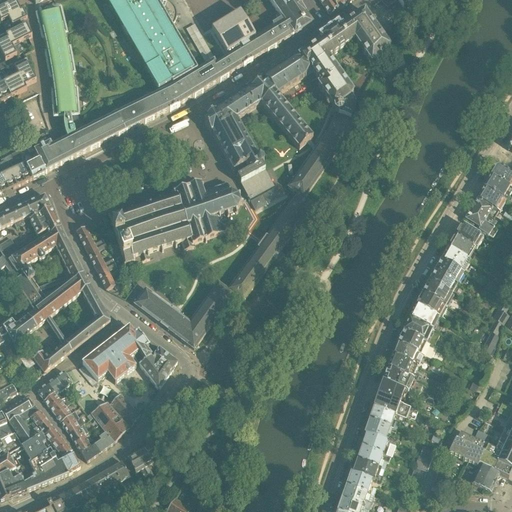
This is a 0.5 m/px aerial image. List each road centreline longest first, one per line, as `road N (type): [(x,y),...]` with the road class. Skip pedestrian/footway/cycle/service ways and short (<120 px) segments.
road 1 (tertiary): [(319,511),(399,299),(488,149)]
road 2 (residential): [(127,317),(184,361),(186,374),(137,440),(8,511)]
road 3 (residential): [(324,27),(188,113),(70,174)]
road 4 (residential): [(51,183),(101,295),(127,317)]
road 5 (residential): [(27,0),(56,146)]
road 6 (residential): [(28,391),(127,317)]
